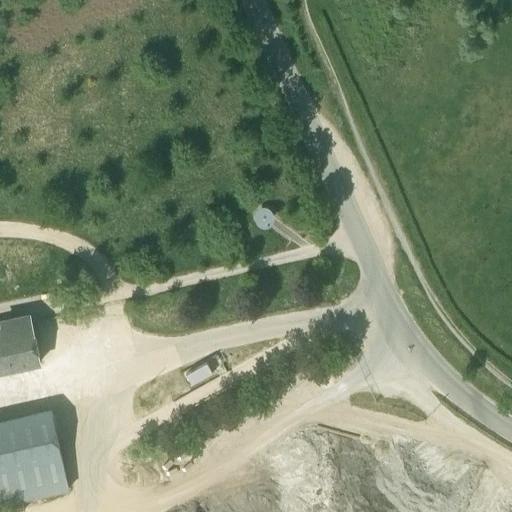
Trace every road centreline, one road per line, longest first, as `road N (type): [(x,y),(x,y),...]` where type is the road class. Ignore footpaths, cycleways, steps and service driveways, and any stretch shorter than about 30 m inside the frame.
road 1 (unclassified): [(259,0),(390,301),(423,355),(511,428)]
road 2 (track): [(299,0),(432,300),(472,351),(511,381)]
road 3 (unknown): [(328,0),(324,23),(346,86),(449,309),(511,371)]
